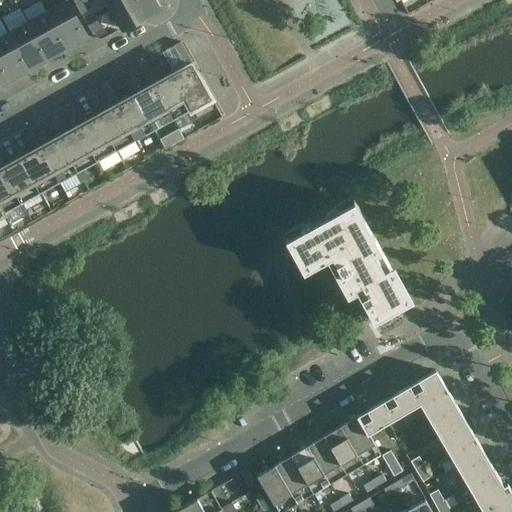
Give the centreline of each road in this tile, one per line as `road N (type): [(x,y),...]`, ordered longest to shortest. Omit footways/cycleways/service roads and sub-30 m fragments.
road 1 (residential): [(141,511),(156,491),(424,344)]
road 2 (residential): [(0,124),(173,28),(186,13)]
road 3 (residential): [(511,428),(466,347),(447,338),(424,344)]
